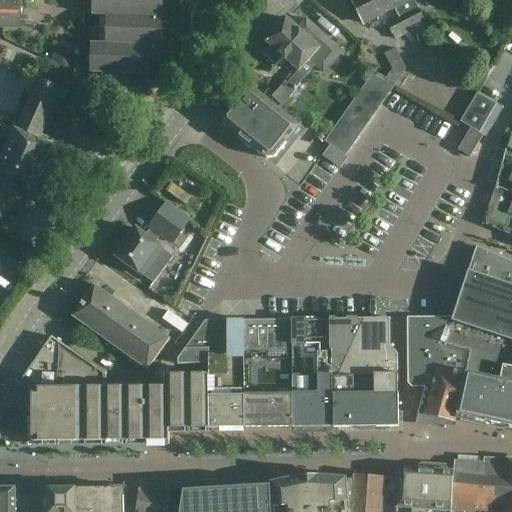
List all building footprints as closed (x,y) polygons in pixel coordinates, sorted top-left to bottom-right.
[(0,0),(0,27),(21,28),(21,0),(94,0),(94,18),(109,18),(107,47),(93,46),(91,73),(103,74),(103,86),(122,87),(122,76),(145,76),(146,63),(160,63),(162,4),(148,3),(148,0),(0,0)] [(394,9),(389,0),(351,0),(363,24),(394,9)] [(389,0),(394,9),(394,8),(399,18),(405,31),(409,34),(421,44),(432,34),(413,0),(389,0)] [(296,28),(285,18),(257,50),(275,65),(282,57),(305,77),(317,64),(325,71),(342,52),(305,19),(296,28)] [(399,18),(387,24),(395,41),(409,34),(405,31),(399,18)] [(385,77),(383,81),(394,87),(406,69),(396,48),(384,54),(392,70),(391,72),(390,71),(385,77)] [(468,82),(480,90),(484,83),(491,71),(479,64),(468,82)] [(394,87),(372,75),(353,103),(373,117),(394,87)] [(68,91),(40,78),(19,124),(13,121),(11,128),(9,131),(0,126),(0,218),(1,219),(17,185),(30,191),(32,186),(33,187),(50,146),(45,144),(48,137),(41,133),(57,97),(64,100),(68,91)] [(296,90),(285,80),(271,96),(282,106),(296,90)] [(299,128),(246,86),(221,117),(222,125),(266,160),(274,159),(299,128)] [(502,107),(500,106),(489,100),(478,94),(477,93),(459,122),(471,128),(471,129),(483,136),(485,137),(502,107)] [(366,127),(373,117),(353,103),(346,113),(366,127)] [(346,113),(338,123),(359,137),(366,127),(346,113)] [(338,123),(331,133),(352,147),(359,137),(338,123)] [(483,136),(471,129),(470,130),(457,152),(468,157),(470,159),(483,137),(483,136)] [(352,147),(331,133),(324,143),(329,146),(345,158),(352,147)] [(345,158),(329,146),(322,157),(338,169),(339,170),(344,163),(346,161),(347,159),(345,158)] [(511,150),(506,147),(505,149),(493,185),(497,186),(496,188),(511,194),(511,150)] [(511,194),(496,188),(484,225),(511,236),(511,194)] [(114,250),(116,254),(115,256),(141,275),(142,274),(153,282),(172,256),(161,248),(162,247),(154,242),(160,234),(172,242),(188,219),(166,203),(149,226),(150,226),(144,235),(135,228),(122,245),(118,244),(114,250)] [(511,262),(476,247),(453,319),(444,347),(470,355),(464,383),(498,391),(499,384),(507,386),(508,382),(511,383),(511,262)] [(170,338),(94,284),(71,316),(147,370),(170,338)] [(334,376),(334,428),(391,427),(398,420),(398,412),(397,354),(390,347),(390,319),(364,320),(334,376)] [(456,416),(457,416),(464,383),(470,355),(444,347),(453,319),(408,319),(409,377),(409,384),(412,386),(426,386),(419,413),(418,413),(418,415),(419,415),(419,425),(455,423),(456,416)] [(291,428),(334,428),(334,376),(364,320),(291,321),(291,428)] [(177,364),(208,364),(208,334),(216,321),(205,321),(177,359),(177,364)] [(208,375),(209,429),(243,429),(243,321),(216,321),(208,334),(208,364),(208,375)] [(243,429),(291,428),(291,321),(269,321),(243,321),(243,429)] [(84,389),(104,388),(104,373),(103,373),(51,337),(20,381),(31,389),(32,442),(84,442),(84,389)] [(167,429),(209,429),(208,375),(164,376),(165,395),(146,396),(146,388),(104,388),(84,389),(84,442),(168,441),(167,429)] [(464,383),(457,416),(462,417),(461,421),(503,430),(504,426),(510,427),(511,425),(511,383),(508,382),(507,386),(499,384),(498,391),(464,383)] [(454,465),(451,511),(475,511),(486,511),(511,511),(511,461),(487,459),(483,462),(483,464),(454,462),(454,465)] [(451,511),(454,465),(437,464),(431,471),(420,470),(405,469),(398,475),(396,511),(451,511)] [(350,511),(353,481),(344,480),(345,479),(317,477),(317,476),(298,477),(298,478),(272,484),(273,505),(273,511),(350,511)] [(381,511),(384,478),(353,476),(353,481),(350,511),(381,511)] [(180,489),(177,511),(273,511),(273,505),(272,484),(263,485),(188,490),(188,489),(182,489),(182,490),(181,490),(180,489)] [(123,511),(123,495),(127,495),(128,489),(124,485),(104,485),(100,489),(74,489),(48,489),(48,511),(123,511)] [(177,511),(180,489),(156,485),(155,490),(141,488),(136,511),(177,511)] [(0,511),(14,511),(15,489),(0,489),(0,511)]
